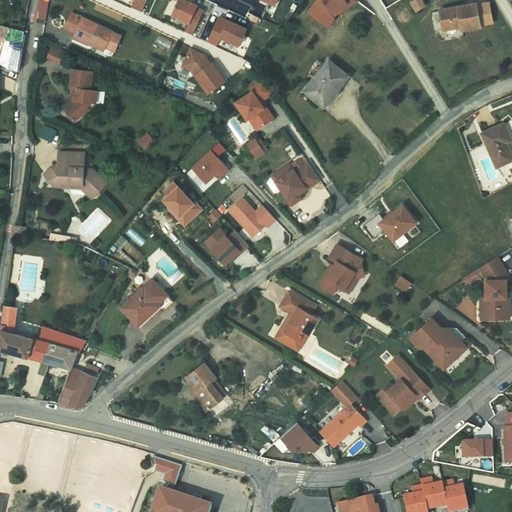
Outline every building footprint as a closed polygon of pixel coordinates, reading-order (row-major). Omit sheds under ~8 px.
[(48,0),(47,0),(39,0),(36,19),(45,20),(48,0)] [(135,0),(132,8),(142,13),(147,0),(135,0)] [(197,6),(183,0),(179,0),(172,16),(189,23),(185,32),(192,36),(203,11),(196,8),(197,6)] [(317,0),(309,12),(323,23),(332,12),(347,3),(349,6),(358,0),(357,0),(317,0)] [(417,11),(425,6),(421,0),(415,0),(411,2),(417,11)] [(332,12),(323,23),(328,27),(334,19),(333,16),(349,6),(347,3),(332,12)] [(440,10),(444,29),(462,26),(463,30),(480,26),(480,25),(476,6),(476,4),(440,10)] [(476,6),(480,25),(491,23),(488,4),(476,6)] [(75,34),(74,37),(90,44),(91,42),(105,48),(105,47),(114,51),(121,35),(72,13),(65,30),(75,34)] [(227,22),(218,18),(207,42),(216,47),(220,38),(238,46),(246,30),(227,21),(227,22)] [(12,23),(10,29),(24,32),(25,26),(12,23)] [(17,71),(24,32),(10,29),(1,26),(0,28),(0,50),(4,52),(1,63),(17,71)] [(91,42),(90,44),(104,50),(105,48),(91,42)] [(65,51),(53,46),(49,54),(62,59),(65,51)] [(203,55),(190,48),(182,65),(190,70),(208,92),(224,79),(211,62),(210,63),(205,58),(204,59),(201,56),(203,55)] [(325,107),(349,76),(329,61),(305,91),(325,107)] [(87,106),(92,102),(96,103),(98,91),(91,90),(93,72),(72,69),(70,88),(72,88),(74,88),(73,99),(70,101),(63,107),(74,121),(89,109),(87,106)] [(273,93),(264,79),(250,89),(252,92),(236,103),(247,120),(249,118),(257,130),(274,119),(266,106),(264,108),(260,102),(262,101),(273,93)] [(497,167),(511,160),(511,156),(506,143),(511,141),(504,124),(482,133),(497,167)] [(56,132),(44,126),(40,136),(52,142),(56,132)] [(247,145),(251,151),(259,145),(257,143),(255,139),(247,145)] [(258,141),(257,143),(259,145),(251,151),(256,158),(268,150),(260,139),(258,141)] [(205,181),(215,172),(218,176),(228,167),(211,149),(192,167),(205,181)] [(84,153),(59,152),(58,163),(60,165),(55,169),(53,167),(45,174),(55,186),(59,186),(63,183),(71,184),(70,187),(70,188),(72,192),(75,193),(89,195),(89,196),(95,196),(107,183),(94,170),(89,175),(84,170),(84,169),(84,153)] [(320,180),(308,162),(295,171),(290,164),(279,171),(282,177),(276,181),(292,205),(301,198),(299,194),(298,192),(302,189),(303,191),(320,180)] [(279,171),(272,176),(276,181),(282,177),(279,171)] [(183,226),(201,209),(196,203),(194,205),(174,183),(163,192),(168,197),(162,203),(183,226)] [(243,197),(230,209),(253,234),(266,223),(268,225),(275,218),(263,204),(255,211),(243,197)] [(379,213),(363,226),(373,239),(385,230),(394,240),(416,223),(403,205),(384,220),(379,213)] [(216,207),(208,214),(213,220),(221,213),(216,207)] [(14,233),(26,235),(27,228),(15,225),(14,233)] [(221,227),(211,236),(217,243),(212,247),(226,262),(240,249),(242,251),(249,244),(236,229),(229,236),(221,227)] [(122,236),(115,244),(121,249),(128,241),(122,236)] [(211,236),(206,241),(212,247),(217,243),(211,236)] [(362,259),(337,244),(330,257),(337,262),(334,266),(331,271),(328,269),(319,284),(333,293),(337,286),(344,290),(355,272),(363,270),(361,262),(362,259)] [(499,319),(499,307),(509,307),(509,297),(506,297),(506,281),(510,278),(497,257),(480,268),(487,280),(486,280),(486,298),(486,307),(481,307),(481,319),(499,319)] [(364,276),(363,270),(355,272),(344,290),(349,293),(358,277),(364,276)] [(411,283),(401,276),(396,284),(406,291),(411,283)] [(122,307),(139,325),(160,306),(164,310),(174,302),(153,279),(122,307)] [(299,340),(305,331),(309,333),(310,334),(318,319),(311,314),(315,306),(289,291),(280,307),(291,313),(294,315),(290,322),(287,320),(276,338),(292,347),(297,339),(299,340)] [(50,343),(77,351),(77,352),(80,353),(87,341),(43,326),(38,340),(22,335),(23,332),(17,331),(16,334),(14,333),(18,307),(5,305),(1,330),(0,335),(0,349),(43,361),(50,343)] [(509,319),(509,307),(499,307),(499,319),(509,319)] [(419,348),(422,345),(437,361),(446,353),(453,360),(467,347),(461,341),(459,343),(456,341),(458,339),(449,328),(440,328),(432,318),(410,338),(419,348)] [(299,340),(297,339),(292,347),(298,351),(309,333),(305,331),(299,340)] [(77,351),(50,343),(43,361),(71,369),(72,367),(77,352),(77,351)] [(444,369),(453,360),(446,353),(437,361),(444,369)] [(407,385),(418,376),(400,356),(390,366),(401,379),(407,385)] [(358,360),(353,358),(349,363),(354,366),(358,360)] [(207,411),(223,398),(210,382),(215,379),(216,378),(205,363),(187,377),(195,387),(198,391),(194,394),(207,411)] [(88,364),(84,371),(95,376),(99,369),(88,364)] [(82,371),(72,367),(59,404),(65,405),(69,407),(82,371)] [(84,371),(82,370),(82,371),(69,407),(83,407),(97,377),(95,376),(84,371)] [(430,389),(418,376),(407,385),(401,379),(393,386),(387,392),(389,394),(382,401),(394,414),(402,407),(415,395),(418,397),(419,399),(430,389)] [(227,395),(215,379),(210,382),(223,398),(227,395)] [(358,397),(343,380),(332,391),(347,407),(351,404),(358,397)] [(376,395),(382,401),(389,394),(387,392),(393,386),(389,383),(376,395)] [(46,392),(40,390),(36,400),(42,401),(46,392)] [(415,395),(402,407),(404,410),(418,397),(415,395)] [(361,426),(367,421),(351,404),(347,407),(320,432),(334,446),(342,438),(343,439),(359,424),(361,426)] [(292,427),(281,437),(293,450),(308,450),(310,448),(313,452),(319,446),(304,430),(299,435),(292,427)] [(464,457),(493,456),(493,441),(465,442),(463,443),(464,457)] [(163,474),(161,480),(174,484),(181,465),(155,456),(151,469),(163,474)] [(413,494),(404,496),(407,511),(428,511),(428,509),(436,507),(436,504),(441,503),(442,506),(447,505),(449,511),(457,510),(457,507),(462,506),(463,509),(469,507),(465,485),(455,487),(454,480),(434,484),(433,477),(422,480),(423,485),(412,487),(413,494)] [(208,511),(211,504),(159,487),(150,511),(208,511)] [(372,495),(342,502),(344,511),(379,511),(378,505),(374,506),(372,495)]
